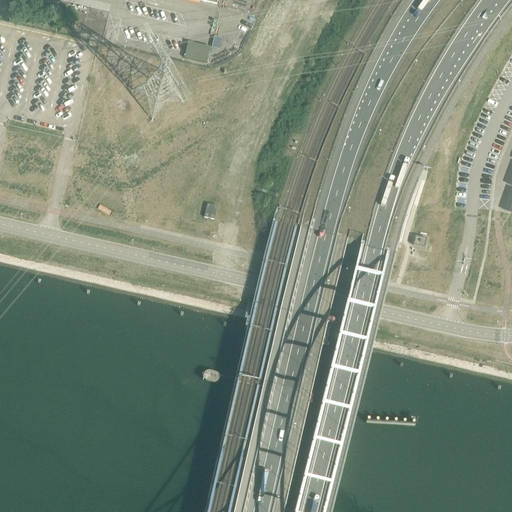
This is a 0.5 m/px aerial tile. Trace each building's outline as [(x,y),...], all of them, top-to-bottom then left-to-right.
[(219,51),(221,39),(214,37),(211,49),(219,51)] [(207,64),(210,48),(187,43),(184,59),(207,64)] [(214,220),(217,207),(207,204),(204,218),(214,220)] [(462,229),(463,217),(452,217),(452,229),(462,229)] [(415,237),(412,246),(424,248),(426,239),(415,237)] [(326,340),(330,325),(330,323),(331,320),(329,319),(251,301),(250,305),(250,306),(248,311),(246,321),(246,322),(244,329),(248,330),(250,331),(268,335),(270,335),(272,335),(308,344),(321,347),(322,347),(323,346),(325,346),(326,342),(326,340)] [(233,386),(235,387),(306,404),(308,403),(314,404),(315,401),(309,400),(310,395),(238,378),(234,379),(233,386)]
